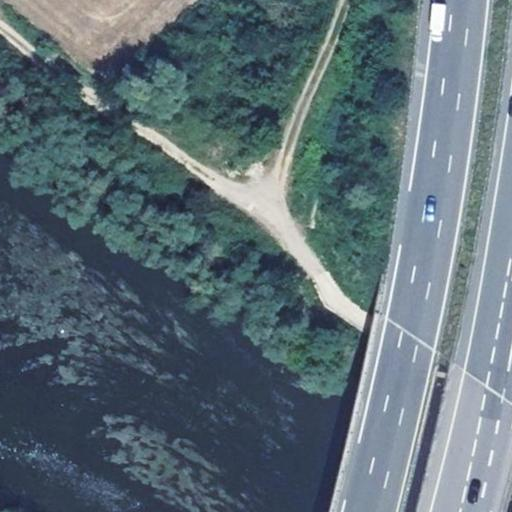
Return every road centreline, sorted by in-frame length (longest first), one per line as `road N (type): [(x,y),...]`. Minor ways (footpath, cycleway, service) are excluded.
road 1 (track): [(0,35),(252,222),(275,194),(335,0)]
road 2 (motorway): [(452,0),(414,295),(369,511)]
road 3 (unclassified): [(252,222),(350,306),(511,417)]
road 4 (motorway): [(457,511),(496,342)]
